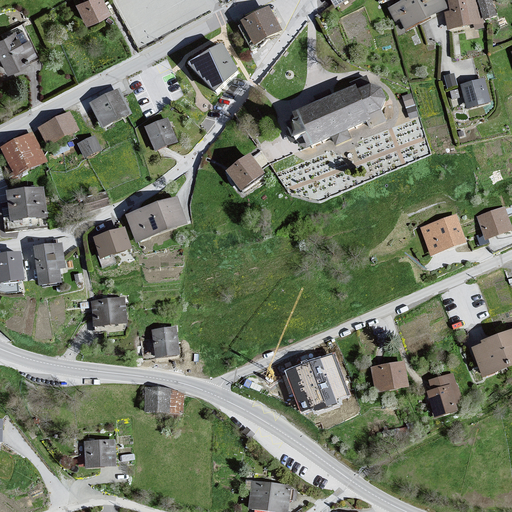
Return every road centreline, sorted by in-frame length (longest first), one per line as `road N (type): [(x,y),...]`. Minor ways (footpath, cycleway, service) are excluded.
road 1 (residential): [(308,0),(188,162),(118,212),(0,246)]
road 2 (tertiary): [(212,394),(225,380),(511,256)]
road 3 (unclassified): [(0,136),(259,0)]
road 4 (tertiary): [(407,511),(212,394)]
road 5 (tertiary): [(212,394),(0,348)]
road 6 (track): [(511,397),(356,483)]
